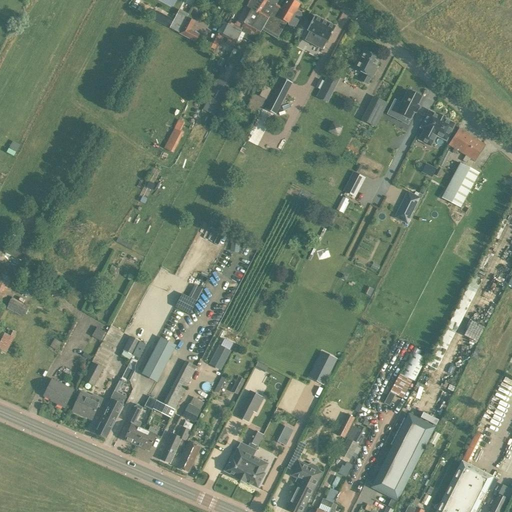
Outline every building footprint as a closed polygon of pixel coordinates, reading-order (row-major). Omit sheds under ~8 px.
[(246,19),(251,10),(257,0),(249,0),(245,6),(235,25),(228,22),(221,36),(228,39),(225,44),(232,48),(238,36),(246,19)] [(253,45),(262,30),(276,6),(268,2),(269,0),(257,0),(251,10),(246,19),(238,36),(253,45)] [(287,0),(282,10),(276,6),(262,30),(277,40),(287,22),(288,22),(289,27),(292,28),(294,27),(301,16),(300,13),(298,11),(296,12),(300,4),(292,0),(287,0)] [(336,27),(314,16),(307,30),(316,35),(311,44),(322,49),(326,40),(328,41),(336,27)] [(178,34),(195,43),(199,35),(190,30),(195,22),(187,18),(178,34)] [(303,55),(305,47),(295,44),(292,51),(303,55)] [(379,59),(364,51),(355,69),(363,73),(360,80),(367,84),(370,77),(372,78),(377,69),(375,68),(379,59)] [(340,79),(328,73),(316,97),(327,103),(340,79)] [(275,114),(292,83),(281,77),(265,109),(275,114)] [(218,78),(206,102),(220,109),(232,86),(218,78)] [(271,89),(258,84),(253,93),(258,96),(251,109),(254,111),(254,110),(258,112),(260,108),(261,108),(262,107),(266,99),(266,100),(271,89)] [(387,114),(398,120),(401,113),(410,118),(414,112),(415,113),(419,106),(417,105),(421,97),(419,97),(420,95),(413,91),(412,93),(408,91),(401,104),(394,100),(387,114)] [(385,103),(375,97),(363,120),(373,126),(385,103)] [(453,124),(429,112),(422,127),(425,129),(420,139),(430,144),(435,134),(446,139),(453,124)] [(176,121),(162,147),(172,153),(183,132),(177,129),(181,123),(176,121)] [(336,138),(341,128),(334,124),(329,134),(336,138)] [(461,152),(471,136),(460,129),(450,145),(454,148),(452,152),(455,154),(458,150),(461,152)] [(485,145),(471,136),(461,152),(466,155),(463,160),(468,163),(471,158),(475,160),(485,145)] [(449,157),(443,154),(438,165),(443,167),(449,157)] [(478,173),(460,163),(442,198),(460,208),(478,173)] [(433,178),(437,169),(431,166),(426,175),(433,178)] [(484,203),(500,172),(494,169),(493,170),(487,167),(479,183),(480,183),(474,194),(481,198),(480,200),(484,203)] [(342,192),(354,198),(364,178),(352,172),(342,192)] [(506,175),(500,172),(484,203),(489,205),(490,202),(497,206),(503,195),(504,195),(505,193),(511,180),(509,178),(505,176),(506,175)] [(336,209),(343,213),(349,200),(342,196),(336,209)] [(395,217),(407,223),(413,210),(402,204),(395,217)] [(23,249),(8,242),(3,252),(18,260),(23,249)] [(5,266),(0,264),(0,303),(12,278),(14,271),(5,266)] [(35,289),(20,283),(17,291),(31,298),(35,289)] [(451,314),(458,318),(476,288),(468,283),(451,314)] [(194,284),(191,290),(188,297),(181,294),(175,307),(190,315),(203,289),(194,284)] [(28,308),(11,299),(6,309),(24,318),(28,308)] [(0,327),(0,352),(5,355),(15,332),(1,325),(0,327)] [(105,332),(97,328),(91,336),(100,341),(105,332)] [(133,355),(140,342),(130,336),(122,350),(133,355)] [(176,347),(161,339),(143,374),(157,382),(176,347)] [(146,345),(140,342),(133,355),(138,359),(146,345)] [(220,371),(230,352),(219,346),(209,365),(220,371)] [(426,359),(412,352),(401,374),(399,374),(390,392),(385,402),(389,404),(395,394),(403,398),(412,381),(414,382),(426,359)] [(322,353),(309,379),(323,386),(336,361),(322,353)] [(197,367),(186,362),(158,415),(169,421),(197,367)] [(104,368),(93,363),(84,380),(95,386),(104,368)] [(494,406),(503,389),(506,391),(511,380),(502,375),(489,404),(494,406)] [(245,380),(238,376),(231,391),(237,395),(245,380)] [(74,391),(52,380),(45,395),(57,401),(56,403),(65,407),(74,391)] [(438,380),(437,385),(446,388),(448,383),(438,380)] [(263,398),(250,391),(237,416),(248,421),(253,411),(256,412),(263,398)] [(93,397),(82,392),(73,411),(92,420),(98,406),(100,407),(103,399),(94,395),(93,397)] [(122,405),(112,400),(96,432),(106,437),(122,405)] [(200,411),(191,406),(185,418),(194,423),(200,411)] [(436,425),(411,413),(373,487),(398,500),(436,425)] [(346,414),(335,434),(344,439),(354,418),(346,414)] [(137,445),(144,430),(140,428),(142,423),(135,420),(132,425),(131,425),(125,439),(137,445)] [(285,445),(291,428),(282,425),(276,442),(285,445)] [(144,430),(137,445),(150,450),(156,435),(155,435),(157,430),(150,427),(148,432),(144,430)] [(191,431),(182,427),(178,436),(172,434),(161,459),(171,463),(182,439),(186,441),(191,431)] [(435,445),(440,435),(435,432),(430,442),(435,445)] [(476,432),(462,460),(468,463),(482,435),(476,432)] [(347,438),(338,454),(349,460),(351,457),(355,459),(361,447),(347,438)] [(308,466),(298,461),(307,445),(300,441),(291,460),(297,463),(292,474),(293,476),(298,479),(300,483),(287,508),(293,511),(301,511),(310,495),(311,496),(320,476),(317,467),(312,464),(308,466)] [(200,447),(190,442),(178,467),(189,472),(200,447)] [(238,449),(237,448),(233,457),(231,457),(224,471),(235,477),(234,478),(240,481),(253,456),(258,446),(257,446),(252,443),(252,444),(249,448),(240,443),(238,449)] [(253,456),(240,481),(246,484),(246,482),(257,488),(264,474),(263,473),(268,464),(253,456)] [(462,460),(435,511),(475,511),(494,477),(462,460)] [(343,461),(337,473),(346,477),(352,465),(343,461)] [(325,500),(333,503),(338,492),(330,489),(325,500)] [(500,511),(507,499),(498,494),(490,511),(491,511),(490,511),(500,511)] [(398,501),(391,498),(388,505),(394,508),(398,501)] [(420,500),(415,498),(411,506),(408,505),(404,511),(413,511),(415,509),(420,500)]
